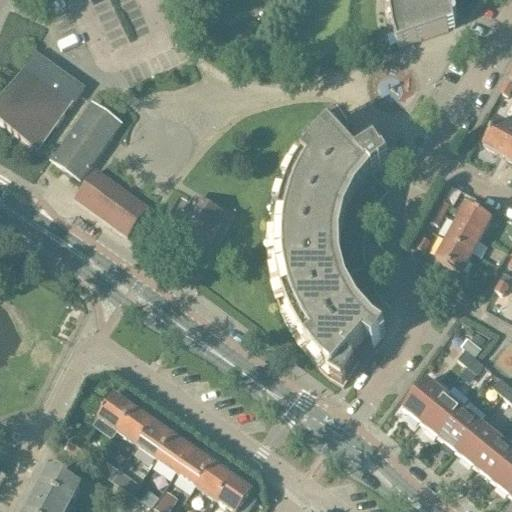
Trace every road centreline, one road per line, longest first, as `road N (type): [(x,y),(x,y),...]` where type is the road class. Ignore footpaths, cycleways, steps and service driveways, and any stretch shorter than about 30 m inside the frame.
road 1 (residential): [(299,483),(101,349),(76,363),(0,511)]
road 2 (tertiary): [(330,441),(0,209)]
road 3 (residential): [(330,441),(411,335),(413,296),(387,235),(428,158)]
road 4 (residential): [(428,158),(511,8)]
